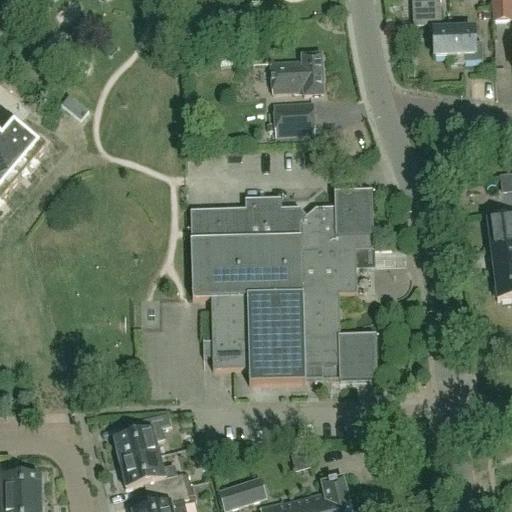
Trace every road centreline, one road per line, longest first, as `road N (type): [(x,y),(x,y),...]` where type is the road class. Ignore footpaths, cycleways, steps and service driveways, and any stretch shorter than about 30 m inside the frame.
road 1 (tertiary): [(453,414),(424,222),(379,99)]
road 2 (residential): [(379,99),(511,122)]
road 3 (residential): [(81,511),(64,444),(0,445)]
